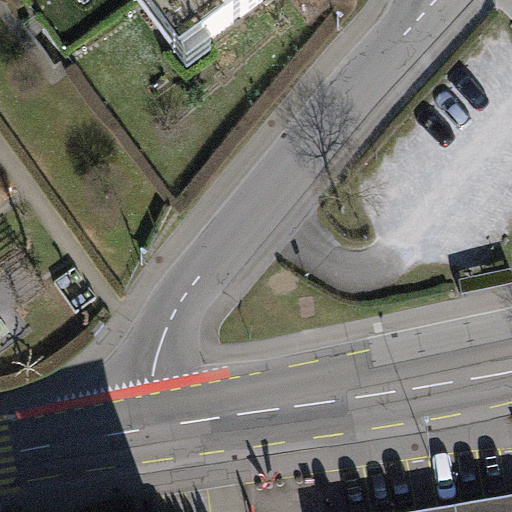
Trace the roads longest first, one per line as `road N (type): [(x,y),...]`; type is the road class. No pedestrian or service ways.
road 1 (residential): [(438,0),(191,284),(159,351),(140,433)]
road 2 (tertiary): [(140,433),(511,360)]
road 3 (tertiary): [(140,433),(0,459)]
